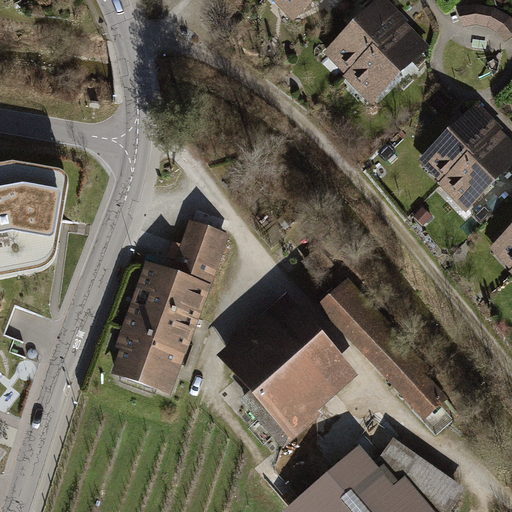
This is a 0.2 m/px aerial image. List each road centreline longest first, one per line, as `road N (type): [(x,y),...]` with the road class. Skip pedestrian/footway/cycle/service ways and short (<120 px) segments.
road 1 (tertiary): [(117,0),(140,84),(132,178),(19,511)]
road 2 (track): [(134,46),(189,49),(276,98),(400,231),(511,371)]
